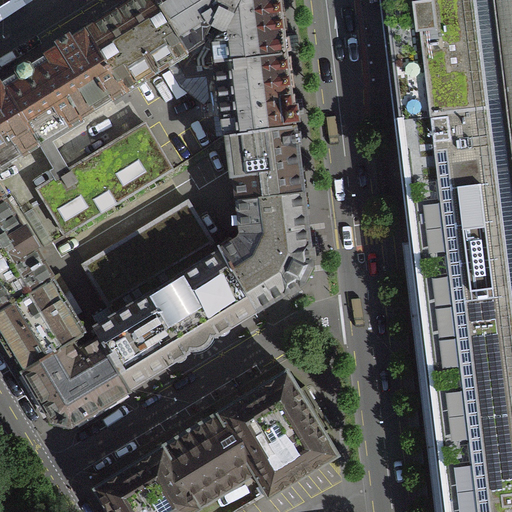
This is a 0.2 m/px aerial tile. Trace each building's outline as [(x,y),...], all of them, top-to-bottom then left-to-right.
[(138,0),(130,5),(166,64),(198,44),(170,0),(138,0)] [(219,32),(223,55),(295,47),(289,0),(170,0),(198,44),(219,32)] [(370,0),(375,32),(386,120),(486,106),(474,0),(370,0)] [(511,0),(474,0),(489,129),(511,323),(511,0)] [(166,64),(130,5),(98,25),(131,79),(133,84),(166,64)] [(56,51),(89,105),(131,79),(98,25),(56,51)] [(223,55),(231,129),(302,120),(295,47),(223,55)] [(89,105),(56,51),(0,85),(0,150),(4,157),(89,105)] [(231,129),(239,195),(309,186),(302,120),(231,129)] [(149,122),(40,187),(68,234),(177,168),(149,122)] [(511,511),(511,323),(489,129),(448,134),(440,135),(388,140),(396,209),(399,231),(403,277),(432,511),(511,511)] [(0,200),(10,195),(0,177),(0,200)] [(245,233),(222,248),(257,303),(302,277),(315,250),(314,237),(309,186),(239,195),(245,233)] [(0,305),(56,273),(40,246),(45,243),(31,219),(26,222),(10,195),(0,200),(0,305)] [(100,326),(104,333),(134,380),(191,345),(199,345),(205,341),(211,338),(213,330),(257,303),(222,248),(192,201),(87,267),(117,315),(100,326)] [(90,328),(56,273),(0,305),(0,321),(27,367),(79,335),(90,328)] [(134,380),(104,333),(85,345),(79,335),(27,367),(57,414),(65,416),(73,419),(134,380)] [(270,458),(326,423),(302,385),(288,361),(232,395),(270,458)] [(270,458),(232,395),(164,437),(203,499),(253,468),(270,458)] [(341,447),(326,423),(270,458),(253,468),(268,492),(292,477),(341,447)] [(203,499),(164,437),(131,457),(93,480),(112,511),(193,511),(190,507),(203,499)]
